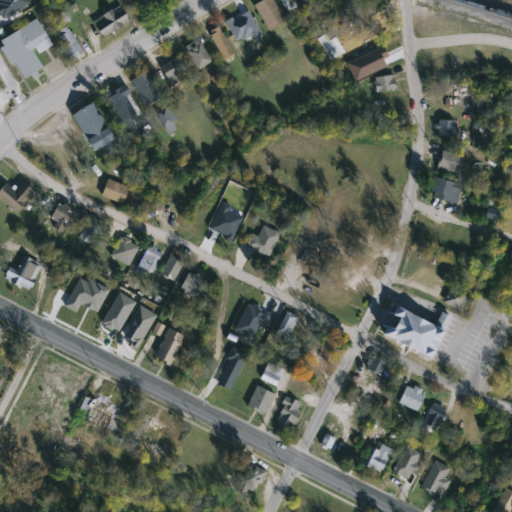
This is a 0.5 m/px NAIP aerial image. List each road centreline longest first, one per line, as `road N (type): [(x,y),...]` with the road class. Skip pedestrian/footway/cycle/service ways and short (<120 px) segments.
road 1 (residential): [(0,147),(70,199),(511,409)]
road 2 (residential): [(292,457),(412,207),(420,135),(404,0)]
road 3 (primary): [(0,308),(399,511)]
road 4 (residential): [(408,42),(479,36),(511,43),(413,202)]
road 5 (tertiary): [(0,138),(212,0)]
